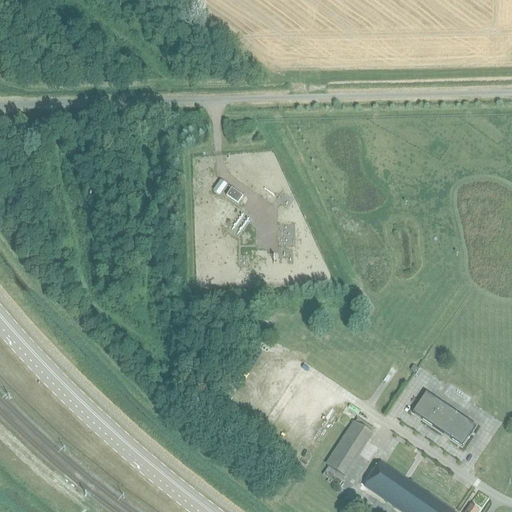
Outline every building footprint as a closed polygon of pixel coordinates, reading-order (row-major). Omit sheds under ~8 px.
[(226,187),(221,183),(216,190),(221,193),(226,187)] [(238,204),(243,196),(232,189),(226,197),(238,204)] [(372,259),(367,259),(367,266),(380,266),(380,259),(376,259),(376,257),(372,257),(372,259)] [(427,394),(414,414),(462,447),(475,426),(427,394)] [(344,477),(371,434),(353,422),(325,465),(328,467),(343,476),(344,477)] [(400,511),(479,511),(480,511),(472,505),(467,511),(452,511),(380,463),(363,488),(400,511)]
